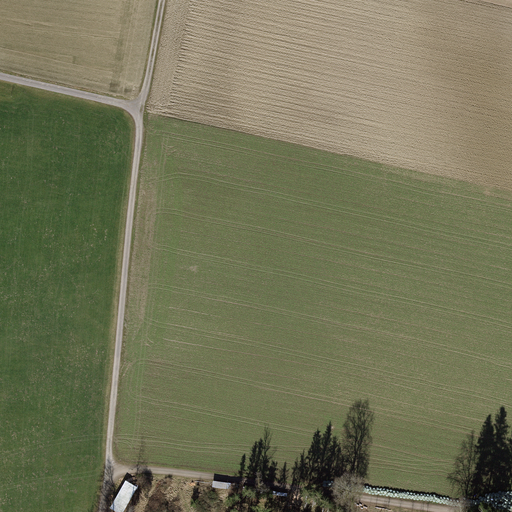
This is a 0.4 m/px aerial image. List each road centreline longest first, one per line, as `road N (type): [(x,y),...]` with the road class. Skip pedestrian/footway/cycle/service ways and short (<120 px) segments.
road 1 (track): [(102,511),(140,109),(163,0)]
road 2 (track): [(106,472),(150,470),(454,511)]
road 3 (track): [(0,74),(140,109)]
